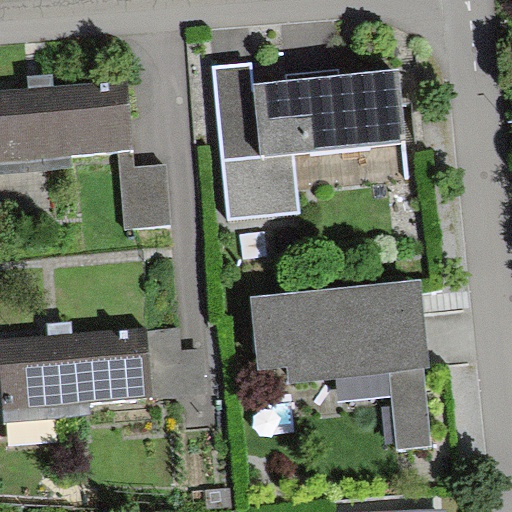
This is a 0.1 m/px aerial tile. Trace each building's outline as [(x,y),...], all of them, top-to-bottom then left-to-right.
[(225,164),(261,161),(254,92),(252,68),(214,72),(225,164)] [(287,79),(288,89),(315,87),(340,84),(339,74),(287,79)] [(28,81),(29,94),(43,93),(55,92),(54,78),(28,81)] [(288,89),(254,92),(261,161),(294,158),(297,189),(408,179),(398,79),(340,84),(315,87),(288,89)] [(29,94),(0,96),(0,178),(71,173),(70,162),(119,158),(134,157),(127,86),(55,92),(43,93),(29,94)] [(134,157),(119,158),(126,233),(172,228),(166,167),(135,170),(134,157)] [(297,189),(294,158),(261,161),(225,164),(230,224),(299,218),(297,189)] [(420,287),(253,305),(261,378),(290,375),(292,391),(337,387),(425,377),(429,377),(420,295),(420,287)] [(49,327),(50,341),(61,340),(74,340),(73,326),(49,327)] [(181,331),(148,334),(154,401),(207,397),(202,353),(183,354),(181,331)] [(50,341),(0,345),(0,359),(5,426),(91,419),(90,409),(154,404),(154,401),(148,334),(74,340),(61,340),(50,341)] [(433,449),(425,377),(337,387),(338,394),(390,388),(397,453),(433,449)]
